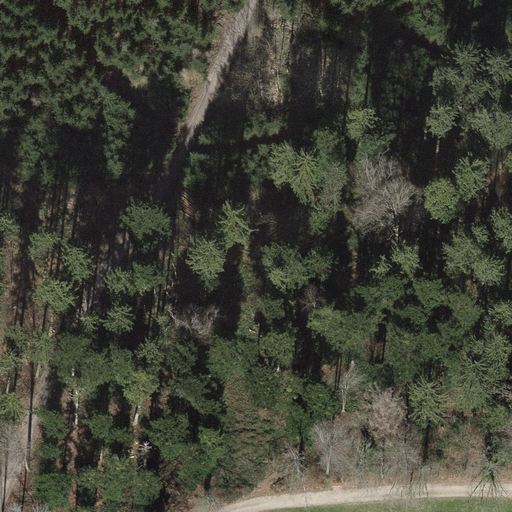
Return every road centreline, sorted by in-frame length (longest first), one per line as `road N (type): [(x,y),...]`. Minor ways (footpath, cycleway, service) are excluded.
road 1 (track): [(250,0),(192,133),(91,305),(4,511)]
road 2 (track): [(238,511),(285,500),(511,489)]
